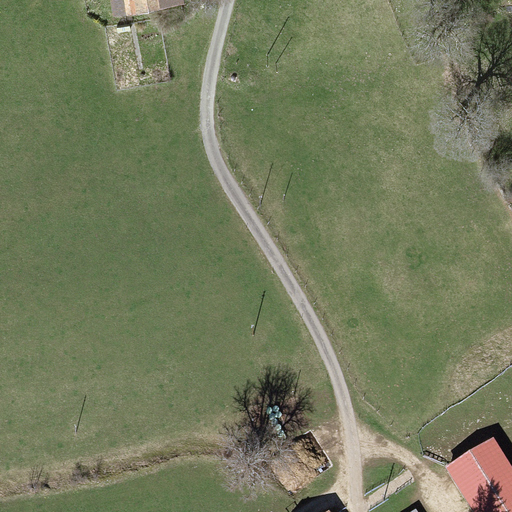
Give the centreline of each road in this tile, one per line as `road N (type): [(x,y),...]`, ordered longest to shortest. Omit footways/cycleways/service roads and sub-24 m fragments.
road 1 (unclassified): [(351,430),(339,380),(215,155),(208,109),(230,0)]
road 2 (track): [(452,511),(381,442),(351,430),(351,507)]
